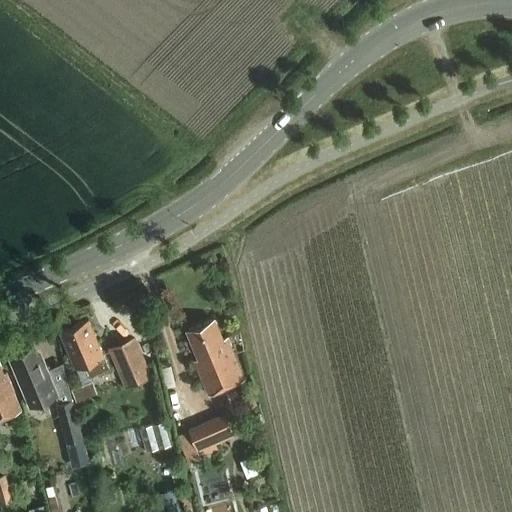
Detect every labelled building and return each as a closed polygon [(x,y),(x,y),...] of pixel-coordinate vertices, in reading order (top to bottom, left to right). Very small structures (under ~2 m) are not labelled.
[(224,339),(215,319),(187,331),(199,359),(195,360),(209,394),(245,379),(228,338),(224,339)] [(109,367),(104,356),(89,320),(61,332),(84,386),(92,382),(89,376),(109,367)] [(126,388),(152,376),(135,336),(109,347),(126,388)] [(10,355),(27,396),(31,406),(59,395),(44,358),(40,359),(34,345),(10,355)] [(5,375),(0,363),(0,419),(22,410),(7,374),(5,375)] [(92,383),(73,391),(77,402),(97,394),(92,383)] [(252,392),(242,396),(247,409),(257,405),(252,392)] [(57,404),(67,443),(73,466),(90,461),(84,438),(74,399),(57,404)] [(170,417),(143,423),(148,448),(175,442),(170,417)] [(189,430),(177,435),(187,457),(189,462),(196,458),(194,454),(199,452),(189,430)] [(0,475),(0,500),(15,496),(9,473),(0,475)] [(63,511),(56,486),(46,489),(52,511),(63,511)] [(187,489),(180,490),(185,511),(188,511),(193,511),(187,489)]
